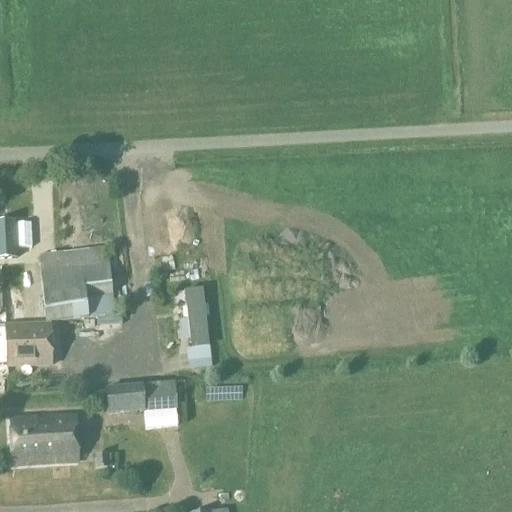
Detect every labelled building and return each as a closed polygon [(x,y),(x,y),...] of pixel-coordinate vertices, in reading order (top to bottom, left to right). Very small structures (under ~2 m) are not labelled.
[(0,260),(16,260),(14,224),(0,224),(0,260)] [(86,307),(100,305),(113,303),(106,250),(38,258),(45,326),(52,325),(88,322),(88,321),(86,307)] [(4,291),(3,311),(13,311),(14,292),(4,291)] [(203,294),(187,295),(190,322),(180,323),(182,342),(192,341),(193,351),(209,349),(203,294)] [(45,326),(5,327),(7,369),(52,367),(52,325),(45,326)] [(60,355),(63,389),(134,384),(132,350),(60,355)] [(239,389),(207,391),(208,405),(240,403),(239,389)] [(141,392),(109,394),(111,420),(142,418),(141,392)] [(11,421),(12,469),(76,465),(73,418),(11,421)] [(101,455),(92,458),(96,471),(106,468),(101,455)]
